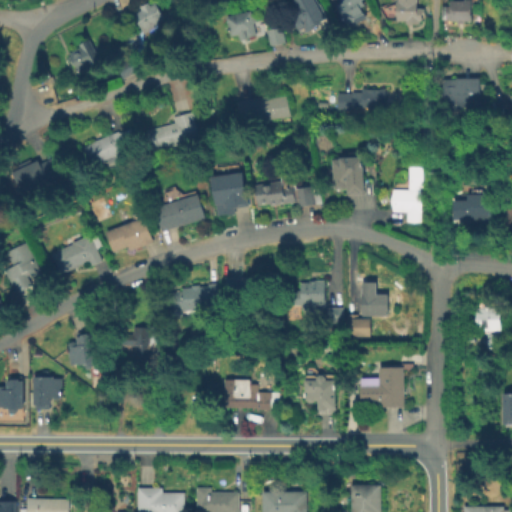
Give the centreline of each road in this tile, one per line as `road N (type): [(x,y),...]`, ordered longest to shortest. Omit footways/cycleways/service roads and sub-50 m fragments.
road 1 (residential): [(511,269),(439,265),(350,230),(289,232),(142,272),(0,342)]
road 2 (tertiary): [(433,443),(0,440)]
road 3 (residential): [(328,54),(210,67),(125,90)]
road 4 (residential): [(439,265),(433,443)]
